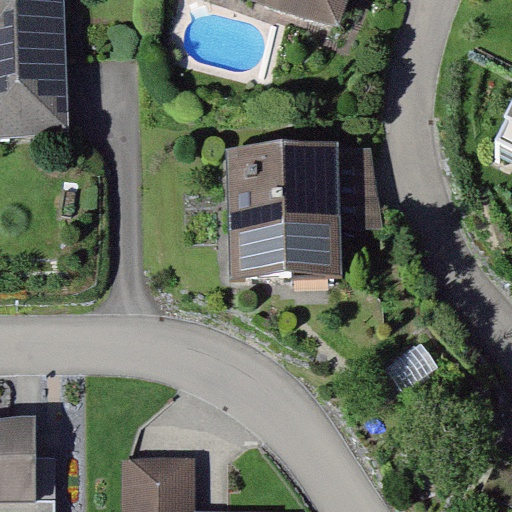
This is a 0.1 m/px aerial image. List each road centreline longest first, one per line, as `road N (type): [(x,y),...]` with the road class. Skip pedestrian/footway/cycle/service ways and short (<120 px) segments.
road 1 (residential): [(348,511),(307,447),(233,378),(121,355),(0,354)]
road 2 (residential): [(511,342),(435,243),(410,95),(441,0)]
